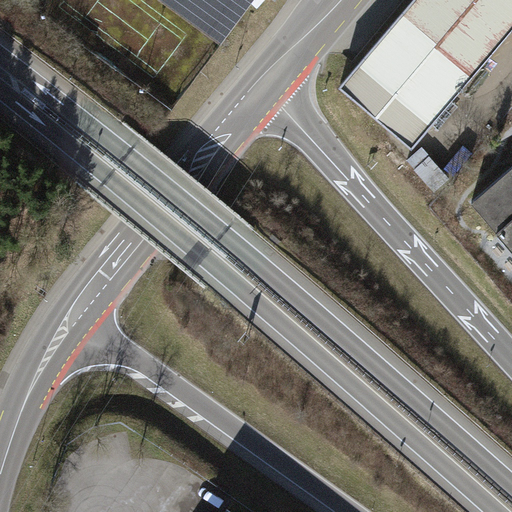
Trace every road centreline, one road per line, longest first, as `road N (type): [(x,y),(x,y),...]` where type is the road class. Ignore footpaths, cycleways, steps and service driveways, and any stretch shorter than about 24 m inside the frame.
road 1 (trunk): [(511,484),(225,232),(0,57)]
road 2 (trunk): [(0,91),(499,511)]
road 3 (trunk): [(511,359),(266,88)]
road 4 (trunk): [(78,316),(352,511)]
road 5 (tertiary): [(266,88),(78,316)]
road 6 (tertiary): [(78,316),(43,366),(0,484)]
